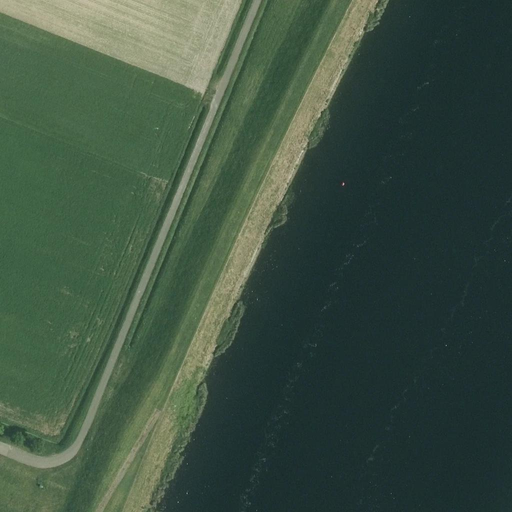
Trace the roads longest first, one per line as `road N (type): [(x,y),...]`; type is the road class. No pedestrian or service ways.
road 1 (unclassified): [(0,448),(51,462),(80,437),(257,0)]
road 2 (track): [(346,0),(157,412)]
